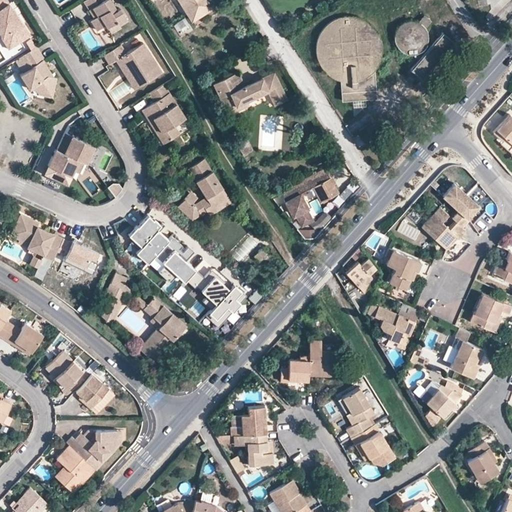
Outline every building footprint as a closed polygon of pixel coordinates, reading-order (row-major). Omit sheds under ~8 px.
[(9,0),(0,0),(0,29),(2,33),(1,34),(8,45),(29,32),(22,21),(19,22),(11,9),(13,8),(9,1),(10,0),(9,0)] [(118,7),(113,0),(85,0),(90,7),(94,5),(99,14),(95,16),(92,18),(98,27),(107,23),(108,25),(118,19),(119,21),(127,16),(121,6),(118,7)] [(178,0),(191,20),(212,7),(207,0),(178,0)] [(94,5),(90,7),(95,16),(99,14),(94,5)] [(19,22),(22,21),(13,8),(11,9),(19,22)] [(423,26),(424,27),(430,20),(424,14),(417,21),(419,22),(422,24),(423,26)] [(177,30),(188,22),(182,15),(172,23),(177,30)] [(118,19),(108,25),(112,31),(121,26),(119,21),(118,19)] [(442,31),(440,33),(437,36),(417,59),(409,68),(410,68),(413,71),(417,75),(421,78),(453,40),(442,31)] [(122,42),(105,52),(111,61),(117,58),(122,54),(140,83),(163,70),(145,41),(128,51),(122,42)] [(46,58),(37,44),(25,51),(33,64),(23,70),(20,71),(29,86),(34,84),(39,92),(43,89),(54,91),(57,76),(54,75),(49,75),(45,68),(48,66),(44,59),(46,58)] [(33,64),(25,51),(15,58),(23,70),(33,64)] [(122,54),(117,58),(135,87),(140,83),(122,54)] [(413,59),(393,70),(398,79),(402,77),(405,72),(403,69),(415,58),(413,59)] [(49,75),(54,75),(48,66),(45,68),(49,75)] [(273,71),(261,77),(263,80),(255,84),(253,80),(243,85),(237,72),(223,79),(224,82),(213,87),(223,105),(232,100),(235,106),(247,100),(249,106),(269,96),(275,105),(287,99),(273,71)] [(375,97),(373,71),(371,73),(370,73),(371,75),(367,79),(365,77),(362,79),(358,80),(355,80),(355,81),(356,85),(350,86),(350,81),(346,82),(342,81),(339,80),(341,100),(375,97)] [(164,82),(149,91),(155,100),(147,105),(162,129),(157,132),(164,143),(181,133),(174,122),(185,115),(164,82)] [(232,100),(223,105),(228,116),(249,106),(247,100),(235,106),(232,100)] [(162,129),(147,105),(142,108),(157,132),(162,129)] [(511,116),(509,114),(492,132),(502,141),(505,138),(511,144),(511,116)] [(68,136),(62,150),(77,158),(85,161),(93,145),(70,133),(68,136)] [(63,134),(56,147),(62,150),(68,136),(63,134)] [(93,145),(85,161),(90,164),(99,147),(93,145)] [(56,147),(55,147),(47,162),(50,164),(66,171),(70,173),(77,158),(62,150),(56,147)] [(192,204),(192,203),(185,198),(179,205),(194,218),(208,210),(230,197),(206,157),(191,167),(207,195),(192,204)] [(66,171),(50,164),(47,170),(63,177),(66,171)] [(332,176),(328,169),(285,190),(285,200),(303,225),(312,220),(302,201),(299,199),(299,193),(313,186),(321,200),(340,190),(332,176)] [(458,209),(467,217),(478,204),(454,182),(442,195),(458,209)] [(183,196),(185,198),(192,203),(198,196),(190,189),(183,196)] [(230,197),(208,210),(211,215),(233,202),(230,197)] [(448,213),(439,205),(421,226),(445,247),(456,235),(449,228),(441,221),(448,213)] [(456,221),(462,226),(468,218),(467,217),(458,209),(452,217),(456,221)] [(21,212),(11,232),(28,240),(27,244),(30,246),(35,249),(43,252),(42,254),(51,259),(53,256),(56,250),(62,236),(52,231),(51,235),(37,228),(39,224),(40,221),(21,212)] [(135,251),(157,227),(150,221),(150,222),(145,217),(134,228),(125,237),(130,241),(127,244),(135,251)] [(459,237),(466,229),(462,226),(456,221),(449,228),(456,235),(459,237)] [(52,231),(39,224),(37,228),(51,235),(52,231)] [(151,257),(165,242),(156,233),(162,226),(160,224),(157,227),(135,251),(132,254),(144,265),(151,257)] [(28,240),(11,232),(9,236),(27,244),(28,240)] [(62,236),(56,250),(64,254),(64,255),(65,256),(71,259),(70,261),(72,263),(80,268),(84,267),(85,265),(92,269),(95,267),(96,263),(96,261),(95,259),(98,252),(72,239),(72,240),(62,236)] [(181,282),(191,272),(182,263),(190,254),(184,249),(179,254),(176,251),(179,248),(168,239),(165,242),(151,257),(161,267),(154,274),(166,284),(172,276),(180,283),(181,282)] [(389,280),(404,287),(408,278),(411,279),(419,260),(388,247),(384,255),(388,257),(386,262),(394,266),(389,280)] [(502,278),(511,282),(511,250),(508,249),(504,256),(506,257),(503,265),(499,263),(497,262),(494,270),(503,275),(502,278)] [(40,258),(32,255),(29,263),(36,266),(40,258)] [(71,259),(65,256),(74,276),(92,269),(85,265),(84,267),(80,268),(72,263),(70,261),(71,259)] [(363,291),(370,275),(367,272),(374,265),(367,256),(359,262),(357,260),(344,271),(357,285),(358,285),(363,291)] [(125,283),(128,276),(116,270),(107,288),(112,291),(108,300),(115,304),(122,287),(125,283)] [(206,312),(227,290),(215,279),(213,281),(206,275),(201,281),(191,272),(181,282),(191,291),(193,289),(203,298),(198,303),(206,312)] [(147,303),(125,283),(122,287),(127,292),(144,307),(146,305),(147,303)] [(127,292),(122,287),(115,304),(108,300),(102,314),(112,323),(127,292)] [(216,326),(242,299),(229,287),(227,290),(206,312),(201,318),(207,324),(210,321),(216,326)] [(359,289),(350,289),(350,297),(359,297),(359,289)] [(488,330),(495,314),(498,309),(507,313),(511,304),(483,291),(470,321),(488,330)] [(147,303),(146,305),(156,314),(154,316),(162,323),(158,327),(139,348),(156,363),(188,327),(154,296),(147,303)] [(0,300),(0,325),(5,318),(12,308),(0,300)] [(400,300),(394,312),(414,321),(419,309),(400,300)] [(146,305),(144,307),(154,316),(156,314),(146,305)] [(392,345),(401,349),(414,321),(394,312),(378,305),(373,315),(380,318),(377,323),(379,327),(387,331),(385,337),(394,341),(392,345)] [(488,330),(494,332),(500,316),(495,314),(488,330)] [(162,323),(154,316),(151,320),(158,327),(162,323)] [(42,334),(25,323),(21,329),(13,324),(5,318),(0,325),(0,334),(4,337),(13,343),(15,340),(31,351),(42,334)] [(469,330),(462,327),(458,337),(461,338),(465,340),(469,330)] [(319,338),(308,338),(307,353),(306,373),(314,373),(314,370),(323,370),(323,373),(333,374),(334,348),(330,348),(318,348),(319,342),(319,338)] [(449,366),(473,376),(478,363),(474,361),(480,347),(465,340),(461,338),(457,348),(454,355),(449,366)] [(15,340),(13,343),(29,354),(31,351),(15,340)] [(457,348),(454,346),(450,345),(447,352),(454,355),(457,348)] [(428,359),(419,355),(421,349),(415,346),(409,359),(425,366),(428,359)] [(474,361),(478,363),(484,349),(480,347),(474,361)] [(46,365),(56,376),(64,384),(61,387),(67,393),(88,373),(83,367),(81,368),(64,349),(46,365)] [(306,377),(306,373),(307,353),(299,353),(299,357),(287,356),(286,366),(279,365),(279,378),(287,378),(287,376),(306,377)] [(91,372),(76,389),(82,394),(94,405),(109,388),(91,372)] [(64,384),(56,376),(53,379),(61,387),(64,384)] [(422,400),(439,416),(452,400),(458,393),(442,378),(428,393),(422,400)] [(339,393),(349,408),(355,419),(344,425),(349,433),(370,421),(366,413),(371,409),(356,383),(339,393)] [(422,400),(428,393),(423,388),(417,395),(422,400)] [(344,411),(349,408),(339,393),(335,395),(344,411)] [(94,405),(82,394),(80,397),(92,408),(94,405)] [(0,420),(3,422),(11,405),(0,399),(0,420)] [(452,400),(439,416),(442,419),(456,404),(452,400)] [(258,410),(263,410),(262,402),(245,403),(246,411),(239,411),(240,422),(228,423),(228,432),(233,431),(264,430),(263,414),(259,415),(258,410)] [(373,419),(370,421),(349,433),(353,440),(357,437),(366,452),(373,448),(379,460),(392,452),(373,419)] [(264,439),(264,430),(233,431),(233,440),(244,439),(246,463),(271,461),(270,450),(265,450),(258,451),(258,440),(264,439)] [(96,431),(96,435),(96,439),(93,443),(91,441),(85,435),(78,441),(77,439),(73,436),(68,443),(94,467),(96,468),(117,444),(117,431),(96,431)] [(82,433),(77,439),(78,441),(85,435),(82,433)] [(357,437),(353,440),(361,455),(366,452),(357,437)] [(492,456),(494,455),(485,438),(467,447),(472,456),(467,459),(481,482),(494,474),(497,467),(492,456)] [(68,443),(67,442),(55,455),(62,463),(68,467),(59,478),(73,490),(94,467),(68,443)] [(373,448),(366,452),(368,458),(379,460),(373,448)] [(68,467),(62,463),(54,473),(59,478),(68,467)] [(305,502),(303,504),(300,506),(293,494),(296,492),(299,491),(291,478),(269,490),(281,511),(304,511),(308,510),(310,509),(305,502)] [(29,486),(20,496),(22,499),(13,508),(9,511),(38,511),(47,502),(29,486)] [(201,489),(199,496),(209,498),(211,491),(201,489)] [(299,491),(296,492),(293,494),(300,506),(303,504),(305,502),(299,491)] [(22,499),(20,496),(11,506),(13,508),(22,499)] [(225,511),(213,502),(193,497),(174,500),(157,510),(154,511),(225,511)] [(499,511),(501,511),(511,511),(511,499),(505,497),(499,511)] [(417,500),(402,508),(404,511),(427,511),(426,509),(424,511),(417,500)]
